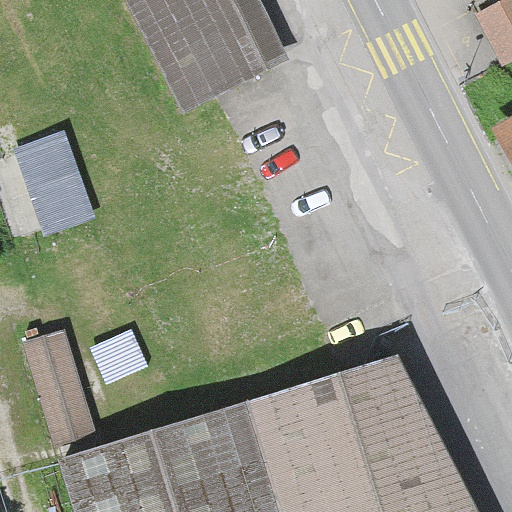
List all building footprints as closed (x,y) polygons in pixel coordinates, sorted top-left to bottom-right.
[(122,0),(184,117),(295,59),(264,0),(122,0)] [(16,145),(49,232),(102,212),(69,125),(16,145)] [(511,126),(502,133),(511,149),(511,126)] [(69,328),(29,338),(43,391),(83,381),(69,328)] [(485,511),(418,361),(76,458),(91,511),(485,511)]
